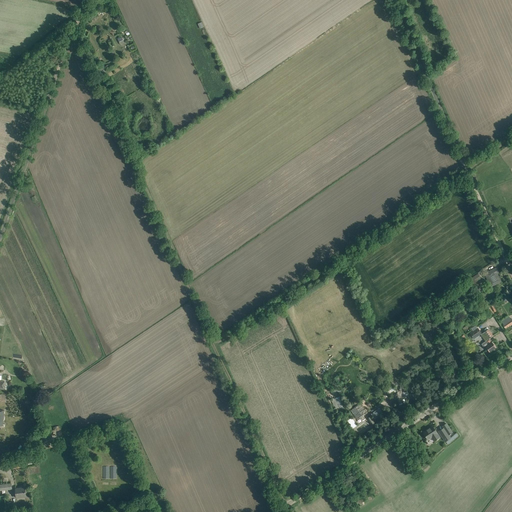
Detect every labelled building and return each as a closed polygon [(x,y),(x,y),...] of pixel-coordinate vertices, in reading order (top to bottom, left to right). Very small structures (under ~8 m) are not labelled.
[(499,272),(497,267),(485,274),(491,286),(501,281),(497,274),(499,272)] [(470,278),(478,291),(483,288),(478,280),(481,278),(478,273),(470,278)] [(511,324),(511,319),(511,318),(511,319),(509,316),(501,321),(503,324),(502,324),(505,329),(506,328),(511,324)] [(477,328),(469,333),(474,339),(481,334),(477,328)] [(495,347),(492,342),(491,343),(489,340),(488,339),(493,336),(489,329),(480,335),(485,341),(486,340),(487,341),(486,342),(488,344),(488,345),(485,347),(489,352),(495,347)] [(332,402),(334,407),(336,407),(336,409),(338,408),(339,410),(345,407),(340,396),(334,398),(335,401),(332,402)] [(351,410),(357,419),(367,412),(361,404),(351,410)] [(379,409),(371,415),(374,419),(382,413),(379,409)] [(353,419),(348,422),(353,428),(357,425),(353,419)] [(443,429),(439,431),(445,441),(451,438),(449,435),(452,433),(446,423),(441,427),(443,429)] [(432,426),(422,432),(428,441),(431,438),(434,441),(440,437),(432,426)] [(51,433),(40,437),(40,439),(42,445),(54,441),(51,433)] [(26,497),(25,488),(15,489),(16,498),(26,497)]
